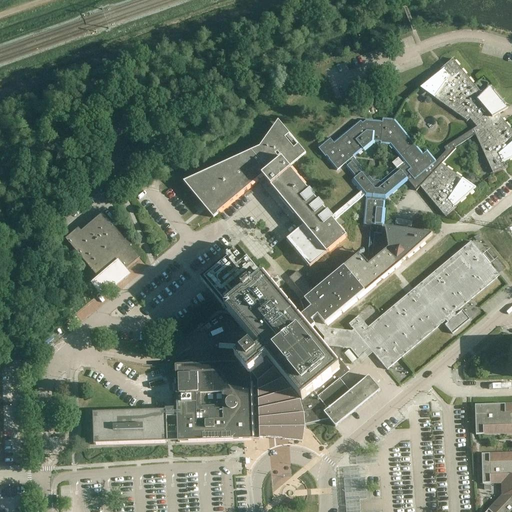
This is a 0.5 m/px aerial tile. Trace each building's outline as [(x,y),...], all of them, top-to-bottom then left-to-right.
[(477,128),(473,130),(476,135),(475,136),(493,175),(506,169),(504,163),(511,159),(511,130),(504,121),(499,115),(508,109),(490,87),(482,95),(453,60),(442,70),(443,71),(421,89),(425,86),(436,95),(434,98),(468,122),(470,120),(477,128)] [(104,122),(110,136),(112,140),(120,137),(130,132),(122,114),(104,122)] [(333,215),(289,163),(305,149),(277,116),(260,142),(253,145),(182,176),(204,207),(206,210),(213,218),(262,177),(265,179),(267,182),(302,222),(287,233),(309,262),(326,248),(327,247),(346,231),(338,222),(365,196),(361,193),(333,215)] [(462,183),(464,180),(442,165),(456,150),(455,149),(475,136),(476,135),(473,130),(444,148),(446,151),(436,162),(427,151),(423,154),(394,120),(383,119),(383,122),(365,121),(362,123),(360,121),(334,143),(330,139),(318,149),(337,171),(345,165),(356,178),(352,181),(361,193),(365,196),(365,197),(366,198),(364,225),(371,226),(370,234),(368,234),(369,228),(357,227),(356,244),(362,245),(367,245),(368,240),(370,240),(368,257),(365,260),(369,265),(375,259),(373,256),(375,234),(382,235),(383,225),(384,225),(384,221),(385,209),(384,209),(385,199),(386,199),(408,181),(409,182),(418,189),(416,191),(416,192),(417,191),(420,188),(446,218),(457,209),(455,207),(476,189),(476,188),(473,191),(462,183)] [(79,229),(66,240),(99,279),(106,273),(113,281),(117,278),(121,282),(129,275),(125,271),(140,258),(103,214),(82,232),(79,229)] [(177,367),(176,367),(177,409),(178,417),(178,442),(253,440),(254,440),(259,440),(260,430),(268,430),(270,430),(270,431),(270,432),(270,433),(271,433),(271,434),(272,434),(273,434),(273,435),(274,435),(275,435),(276,435),(276,434),(277,434),(278,434),(278,433),(279,432),(279,431),(279,430),(305,429),(305,425),(330,420),(314,401),(340,380),(349,372),(337,358),(340,349),(352,351),(359,359),(370,350),(354,331),(352,332),(329,330),(325,326),(433,237),(385,228),(389,248),(375,259),(369,265),(365,260),(360,254),(314,292),(297,272),(289,279),(306,299),(301,303),(305,313),(297,319),(238,248),(200,279),(251,341),(250,342),(250,348),(241,356),(246,361),(243,364),(243,365),(177,367)] [(454,257),(414,290),(368,328),(359,317),(349,325),(354,331),(370,350),(387,370),(446,321),(448,324),(445,326),(453,335),(470,320),(463,311),(457,316),(455,314),(499,276),(498,275),(498,274),(487,261),(471,242),(457,254),(454,257)] [(120,335),(122,343),(129,342),(127,333),(120,335)] [(226,341),(218,348),(222,353),(230,346),(226,341)] [(347,356),(356,366),(360,363),(351,352),(347,356)] [(381,391),(369,377),(350,392),(340,380),(314,401),(330,420),(336,428),(381,391)] [(170,382),(163,383),(165,391),(172,389),(170,382)] [(511,511),(511,404),(475,406),(476,435),(511,434),(511,453),(481,455),(482,484),(502,484),(502,496),(486,511),(511,511)] [(94,445),(168,443),(168,433),(172,433),(178,433),(178,425),(167,426),(167,418),(178,417),(177,409),(165,409),(165,410),(165,411),(93,414),(94,445)] [(346,511),(360,511),(360,499),(367,499),(365,467),(343,469),(346,511)]
